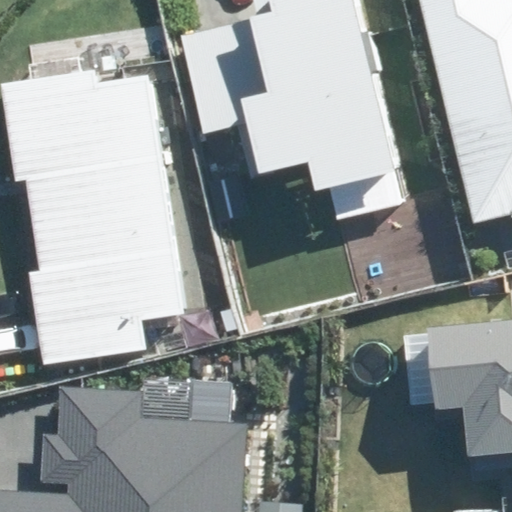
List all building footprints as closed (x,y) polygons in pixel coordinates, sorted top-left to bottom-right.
[(333,185),(341,218),(401,203),(350,0),(260,0),(257,1),(261,16),(182,35),(206,131),(247,121),(260,172),(308,160),(316,189),(333,185)] [(511,211),(511,0),(418,0),(471,221),(511,211)] [(43,368),(146,351),(141,323),(188,316),(148,77),(95,86),(92,69),(1,84),(18,185),(27,183),(42,272),(27,275),(43,368)] [(511,320),(427,331),(436,408),(460,406),(469,477),(511,472),(511,320)] [(0,511),(242,511),(247,425),(143,420),(144,393),(58,389),(56,433),(43,432),(40,481),(68,482),(67,494),(0,490),(0,511)]
